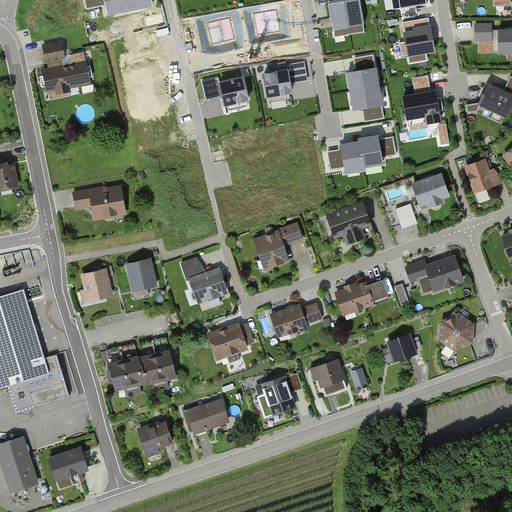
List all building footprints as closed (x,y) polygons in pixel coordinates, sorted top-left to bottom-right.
[(101,0),(85,0),(87,9),(102,6),(101,0)] [(127,12),(124,0),(105,0),(108,16),(127,12)] [(124,0),(127,12),(150,7),(148,0),(124,0)] [(360,0),(351,0),(344,1),(349,27),(365,25),(360,0)] [(399,0),(401,9),(427,4),(426,0),(399,0)] [(344,1),(329,4),(333,30),(349,27),(344,1)] [(276,10),(254,15),(259,36),(281,31),(276,10)] [(230,18),(208,23),(213,45),(235,40),(230,18)] [(435,51),(431,27),(425,28),(424,19),(403,23),(406,42),(400,43),(402,56),(435,51)] [(492,24),(476,24),(476,40),(479,40),(499,40),(499,31),(492,31),(492,24)] [(511,30),(499,31),(499,40),(479,40),(480,53),(511,53),(511,30)] [(90,83),(84,52),(71,55),(73,65),(66,66),(61,42),(43,46),(47,62),(51,61),(52,69),(44,71),(48,92),(57,90),(58,93),(69,91),(69,87),(90,83)] [(385,118),(374,55),(355,58),(358,71),(347,73),(354,109),(364,108),(367,121),(385,118)] [(308,79),(305,62),(291,65),(294,82),(308,79)] [(288,71),(264,75),(268,97),(292,93),(288,71)] [(428,123),(441,121),(436,92),(431,92),(428,76),(413,79),(416,95),(404,97),(407,119),(427,116),(428,123)] [(504,92),(489,85),(480,103),(467,106),(468,113),(477,111),(481,105),(506,116),(511,104),(511,77),(504,92)] [(243,78),(220,84),(225,106),(249,100),(243,78)] [(219,96),(216,79),(202,82),(206,99),(219,96)] [(446,124),(438,126),(442,144),(449,143),(446,124)] [(359,139),(360,142),(365,168),(383,164),(382,158),(397,155),(394,139),(379,141),(378,136),(359,139)] [(360,142),(342,145),(343,151),(328,154),(331,170),(345,167),(346,173),(365,170),(365,168),(360,142)] [(485,160),(467,167),(476,192),(494,185),(485,160)] [(0,165),(0,188),(18,185),(14,166),(10,167),(9,164),(0,165)] [(442,175),(414,185),(420,205),(429,202),(430,207),(442,203),(441,198),(449,195),(442,175)] [(122,185),(74,194),(77,211),(90,208),(93,224),(128,217),(122,185)] [(373,234),(362,203),(329,215),(336,236),(345,233),(348,243),(373,234)] [(411,204),(396,210),(403,229),(417,224),(411,204)] [(297,225),(250,240),(260,271),(290,262),(285,248),(303,242),(297,225)] [(511,235),(500,239),(507,260),(511,258),(511,235)] [(227,291),(219,269),(203,275),(197,259),(180,265),(194,303),(227,291)] [(424,260),(404,266),(409,283),(425,278),(430,294),(460,284),(452,259),(427,267),(424,260)] [(156,287),(150,262),(124,268),(131,293),(156,287)] [(106,271),(79,276),(84,304),(111,299),(106,271)] [(390,299),(382,279),(335,296),(343,317),(390,299)] [(405,284),(398,285),(402,303),(409,302),(405,284)] [(57,356),(44,359),(24,291),(0,297),(0,388),(9,386),(17,412),(69,396),(57,356)] [(318,302),(271,317),(277,335),(324,321),(318,302)] [(474,327),(458,314),(440,322),(439,341),(453,354),(471,346),(474,327)] [(239,326),(205,337),(214,363),(258,349),(250,327),(240,330),(239,326)] [(413,336),(387,344),(393,363),(418,355),(413,336)] [(175,378),(169,353),(154,356),(160,381),(175,378)] [(160,381),(154,356),(138,360),(144,385),(160,381)] [(144,385),(138,360),(122,364),(129,389),(144,385)] [(339,361),(311,370),(317,389),(345,381),(339,361)] [(129,389),(122,364),(107,367),(113,393),(129,389)] [(286,381),(266,388),(268,395),(262,397),(268,417),(295,408),(286,381)] [(229,424),(222,403),(185,416),(192,437),(229,424)] [(171,445),(164,424),(138,432),(145,454),(171,445)] [(23,439),(0,446),(0,465),(8,491),(37,482),(23,439)] [(88,472),(79,448),(47,459),(56,484),(88,472)]
